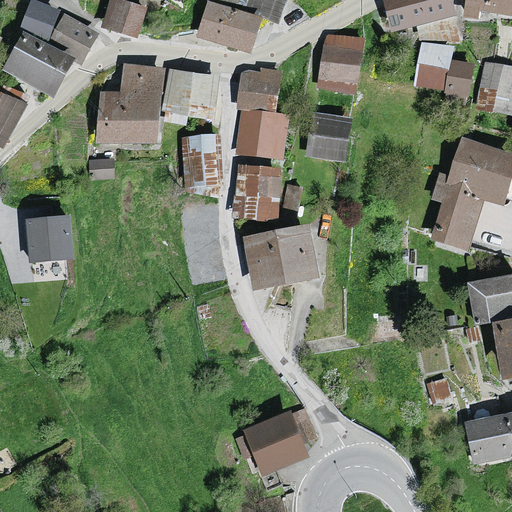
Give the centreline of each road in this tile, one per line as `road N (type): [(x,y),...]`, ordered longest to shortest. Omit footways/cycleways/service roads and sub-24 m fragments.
road 1 (residential): [(352,466),(328,418),(254,322),(239,281),(226,207),(234,67)]
road 2 (residential): [(0,155),(91,70),(125,50),(234,67)]
road 3 (residential): [(234,67),(275,54),(366,0)]
